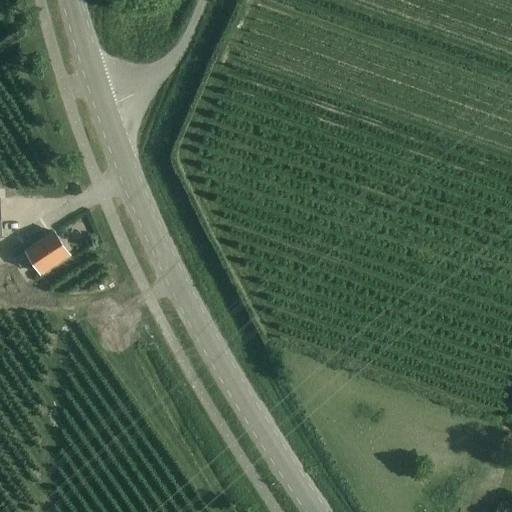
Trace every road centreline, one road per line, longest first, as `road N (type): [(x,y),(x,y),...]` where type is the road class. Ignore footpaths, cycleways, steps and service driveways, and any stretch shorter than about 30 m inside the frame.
road 1 (tertiary): [(316,511),(172,282),(96,89)]
road 2 (unclassified): [(96,89),(136,82),(178,53),(202,0)]
